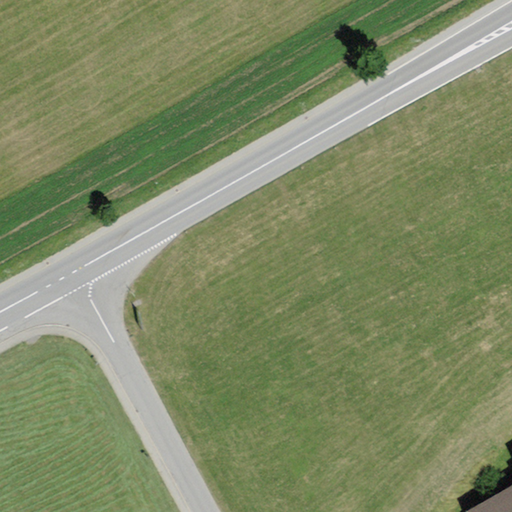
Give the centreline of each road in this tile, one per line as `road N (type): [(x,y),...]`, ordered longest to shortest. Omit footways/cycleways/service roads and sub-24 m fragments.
road 1 (primary): [(511,24),(74,271)]
road 2 (residential): [(74,271),(210,511)]
